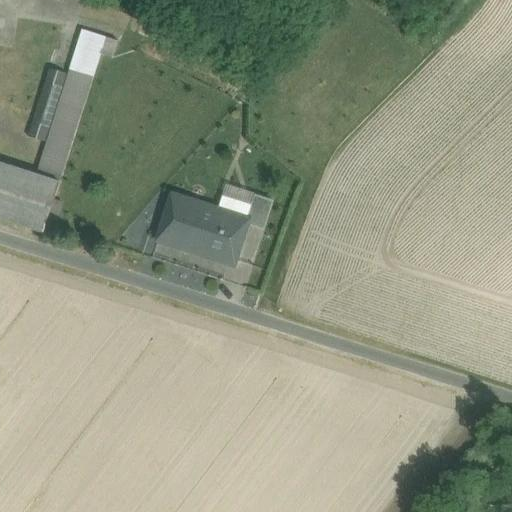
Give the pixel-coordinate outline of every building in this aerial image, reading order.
[(43,157),(66,164),(101,54),(113,58),(118,41),(83,30),(70,74),(48,142),(43,157)] [(101,54),(66,164),(97,174),(131,64),(113,58),(101,54)] [(49,67),(27,136),(48,142),(70,74),(49,67)] [(66,164),(43,157),(37,175),(60,182),(66,164)] [(37,175),(0,163),(0,218),(44,233),(60,182),(37,175)] [(255,195),(247,219),(249,220),(247,224),(264,230),(274,201),(255,195)] [(207,209),(174,198),(175,196),(173,196),(159,241),(191,252),(192,248),(228,259),(234,239),(242,242),(247,224),(249,220),(247,219),(208,207),(207,209)]
